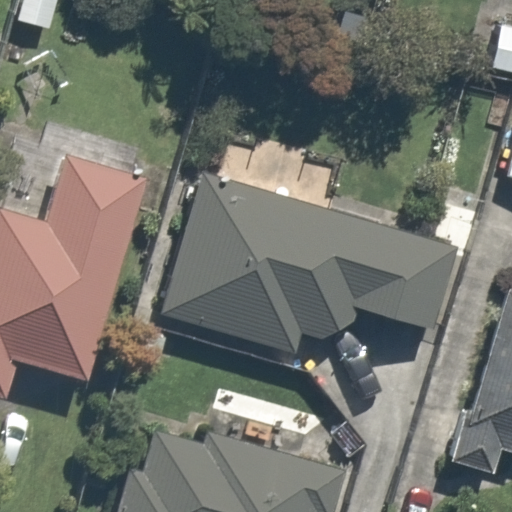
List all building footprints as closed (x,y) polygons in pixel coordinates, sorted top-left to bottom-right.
[(45,0),(4,0),(0,12),(0,13),(37,26),(45,0)] [(511,18),(483,11),(468,71),(511,82),(511,105),(497,165),(511,168),(511,18)] [(0,196),(0,365),(3,353),(59,367),(111,169),(44,151),(30,204),(0,196)] [(142,306),(273,347),(352,306),(415,325),(440,246),(185,166),(142,306)] [(511,296),(483,288),(434,449),(504,471),(511,444),(511,296)] [(116,406),(89,511),(316,511),(330,460),(116,406)]
